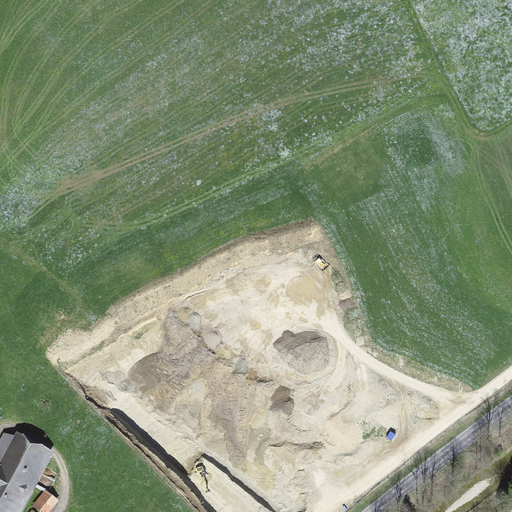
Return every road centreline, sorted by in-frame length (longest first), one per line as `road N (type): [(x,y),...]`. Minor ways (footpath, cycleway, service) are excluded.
road 1 (track): [(406,0),(469,126),(489,134),(511,123)]
road 2 (tertiary): [(371,511),(511,405)]
road 3 (track): [(58,511),(65,473),(57,455),(19,429),(0,428)]
